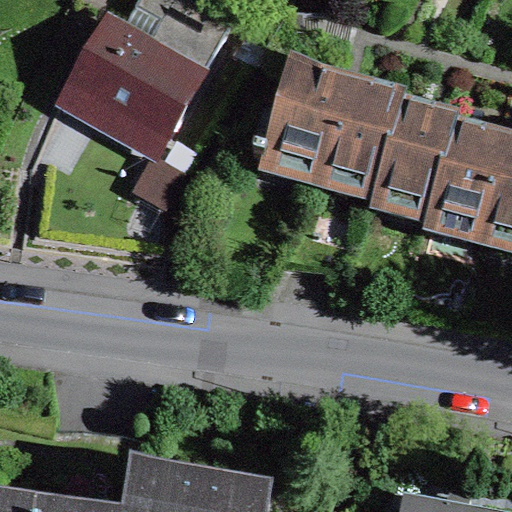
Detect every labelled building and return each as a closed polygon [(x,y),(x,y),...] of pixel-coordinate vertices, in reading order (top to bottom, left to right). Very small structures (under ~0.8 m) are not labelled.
[(147,48),(107,25),(68,95),(107,117),(163,149),(232,27),(184,0),(142,0),(136,10),(160,24),(147,48)] [(377,187),(379,188),(403,105),(405,99),(291,68),(268,157),(256,153),(253,162),(264,165),(266,160),(298,168),(377,187)] [(394,199),(432,209),(456,127),(458,120),(403,105),(379,188),(376,197),(391,200),(391,199),(394,199)] [(511,141),(456,127),(432,209),(430,216),(451,222),(511,239),(511,141)] [(267,511),(271,495),(156,477),(132,473),(125,511),(42,511),(0,505),(0,511),(267,511)] [(455,501),(452,511),(403,502),(401,511),(469,511),(471,504),(463,502),(455,501)]
